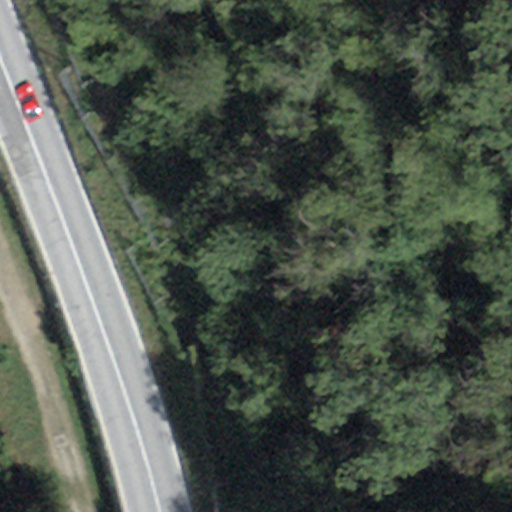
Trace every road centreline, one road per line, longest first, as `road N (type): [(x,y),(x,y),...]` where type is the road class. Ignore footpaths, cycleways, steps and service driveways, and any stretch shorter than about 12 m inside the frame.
road 1 (secondary): [(0,59),(101,321),(158,511)]
road 2 (track): [(0,278),(75,511)]
